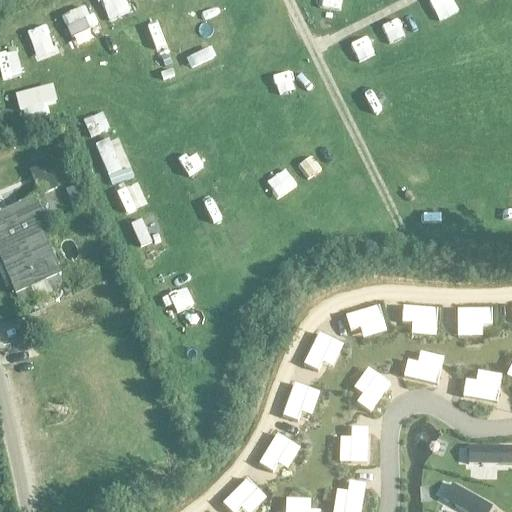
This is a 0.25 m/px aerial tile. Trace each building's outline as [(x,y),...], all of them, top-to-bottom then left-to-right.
[(61,29),(89,16),(81,0),(68,0),(51,7),(61,29)] [(154,42),(163,39),(155,15),(146,18),(154,42)] [(40,16),(21,21),(26,41),(45,37),(40,16)] [(217,41),(238,29),(233,20),(212,32),(217,41)] [(0,31),(0,53),(16,47),(8,28),(0,31)] [(234,59),(213,63),(216,76),(237,72),(234,59)] [(37,81),(25,84),(23,73),(11,76),(18,108),(41,103),(37,81)] [(76,110),(83,128),(101,122),(95,104),(76,110)] [(100,164),(119,159),(113,137),(94,142),(100,164)] [(56,189),(46,166),(30,173),(40,196),(56,189)] [(110,181),(117,198),(135,192),(129,174),(110,181)] [(0,214),(0,272),(5,286),(11,283),(20,303),(34,297),(30,289),(46,283),(49,290),(64,284),(41,230),(48,227),(36,199),(0,214)] [(354,211),(355,220),(375,217),(374,208),(354,211)] [(159,247),(177,241),(174,231),(156,238),(159,247)] [(179,243),(161,249),(164,258),(182,253),(179,243)] [(379,309),(346,318),(350,332),(383,323),(379,309)] [(403,309),(402,324),(436,326),(437,311),(403,309)] [(457,313),(456,327),(491,327),(491,312),(457,313)] [(319,336),(304,367),(316,373),(331,342),(319,336)] [(441,372),(408,366),(405,380),(438,387),(441,372)] [(377,378),(357,405),(370,414),(390,387),(377,378)] [(499,390),(465,385),(462,401),(496,407),(499,390)] [(295,387),(284,418),(298,424),(309,392),(295,387)] [(352,432),(351,466),(370,466),(371,433),(352,432)] [(277,438),(260,466),(272,474),(289,446),(277,438)] [(511,449),(469,448),(469,466),(511,467),(511,449)] [(237,511),(256,492),(247,483),(224,506),(230,511),(237,511)] [(344,511),(360,511),(365,488),(349,485),(344,511)] [(450,490),(443,504),(460,511),(491,511),(492,510),(450,490)]
